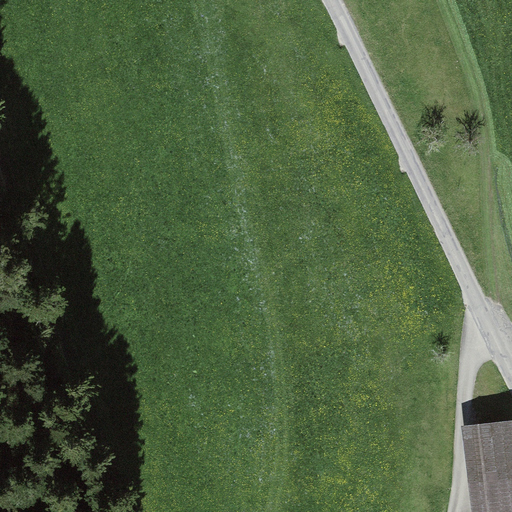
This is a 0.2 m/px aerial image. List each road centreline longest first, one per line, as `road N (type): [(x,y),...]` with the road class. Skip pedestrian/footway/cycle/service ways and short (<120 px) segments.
road 1 (track): [(0,109),(131,511)]
road 2 (unclassified): [(511,375),(331,0)]
road 3 (track): [(452,511),(467,372),(486,323)]
